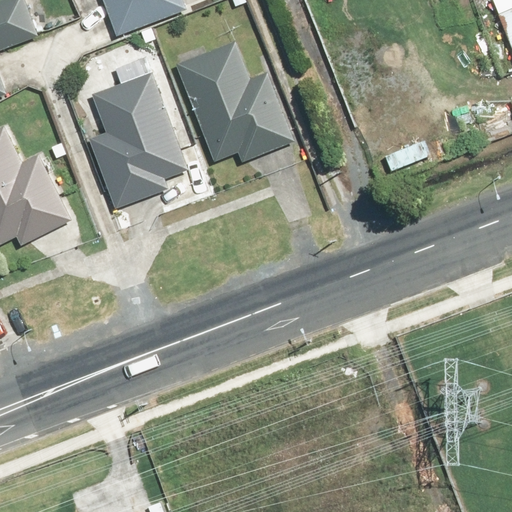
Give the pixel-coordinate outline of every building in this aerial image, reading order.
[(8,0),(0,3),(0,99),(12,95),(0,61),(0,52),(43,37),(29,0),(8,0)] [(108,0),(122,36),(192,10),(188,0),(108,0)] [(511,5),(501,9),(511,37),(511,5)] [(181,64),(220,161),(242,153),(246,163),(300,142),(273,73),(256,79),(241,41),(181,64)] [(170,179),(193,170),(157,72),(97,94),(111,132),(94,139),(120,209),(174,189),(170,179)] [(0,130),(0,247),(21,237),(25,246),(77,220),(44,155),(27,163),(9,126),(0,130)]
